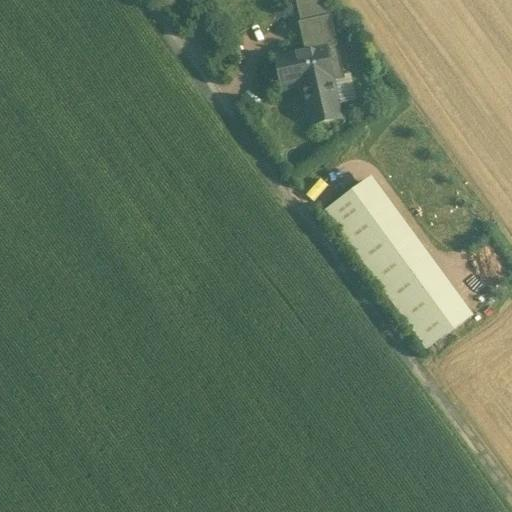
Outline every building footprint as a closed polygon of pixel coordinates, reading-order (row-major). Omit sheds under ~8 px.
[(325,0),(302,0),(298,1),(303,23),(330,18),(325,0)] [(330,18),(303,23),(309,51),(326,48),(326,49),(336,47),(330,18)] [(336,47),(326,49),(333,81),(343,79),(343,78),(336,47)] [(309,51),(276,59),(284,92),(302,88),(333,81),(326,49),(326,48),(309,51)] [(356,102),(350,76),(343,78),(343,79),(333,81),(339,106),(356,102)] [(333,81),(302,88),(310,127),(342,120),(339,106),(333,81)] [(472,317),(373,181),(328,214),(427,350),(472,317)]
